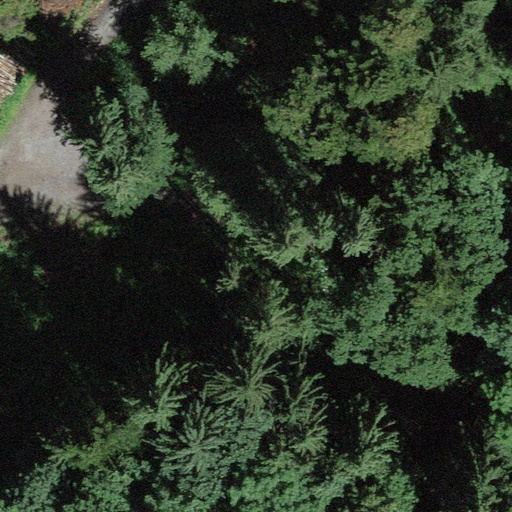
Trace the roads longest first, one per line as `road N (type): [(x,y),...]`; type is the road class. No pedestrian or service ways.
road 1 (track): [(511,265),(164,190),(31,186),(0,199)]
road 2 (track): [(511,410),(400,436),(224,511)]
road 3 (track): [(31,186),(53,101),(77,58),(132,0)]
